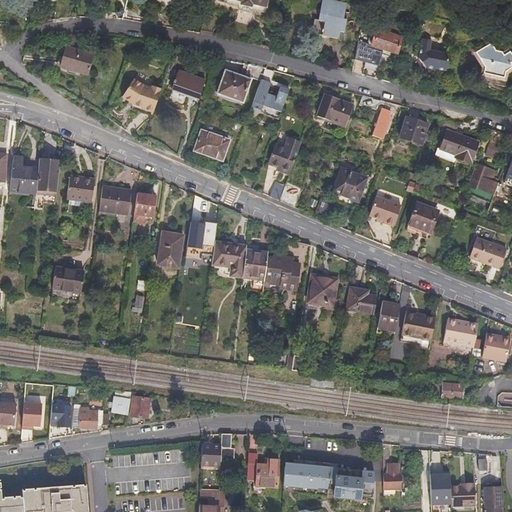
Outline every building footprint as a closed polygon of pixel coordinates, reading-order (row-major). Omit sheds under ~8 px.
[(117,0),(104,0),(102,13),(115,16),(117,0)] [(163,0),(179,3),(177,10),(187,13),(189,0),(163,0)] [(265,12),(267,0),(227,0),(226,3),(239,7),(239,10),(250,13),(251,9),(265,12)] [(342,20),(345,5),(325,0),(323,0),(319,22),(314,21),(311,34),(337,40),(340,29),(344,30),(346,21),(342,20)] [(71,22),(74,9),(57,5),(55,18),(71,22)] [(376,22),(364,69),(376,72),(382,50),(396,54),(403,29),(410,30),(413,21),(397,17),(394,26),(376,22)] [(203,18),(199,33),(212,36),(216,21),(203,18)] [(363,18),(361,25),(372,28),(374,21),(363,18)] [(434,68),(445,70),(447,53),(429,49),(431,38),(422,36),(418,56),(423,65),(434,68)] [(278,52),(291,56),(295,39),(282,37),(278,52)] [(480,73),(501,76),(503,66),(510,60),(508,58),(511,55),(506,47),(500,51),(497,47),(496,47),(489,47),(484,41),(470,51),(481,65),(480,73)] [(94,58),(66,49),(60,69),(87,78),(94,58)] [(433,70),(434,68),(423,65),(418,56),(416,58),(426,75),(433,70)] [(259,78),(263,67),(249,63),(245,75),(259,79),(259,78)] [(247,79),(222,71),(215,93),(240,101),(247,79)] [(203,80),(176,72),(171,90),(198,98),(203,80)] [(250,106),(272,114),(273,109),(280,111),(288,88),(279,85),(275,95),(266,92),(269,82),(259,78),(259,79),(250,106)] [(153,113),(161,89),(152,86),(151,88),(144,85),(134,79),(122,97),(134,105),(145,109),(144,110),(153,113)] [(379,106),(382,99),(364,93),(361,101),(379,106)] [(352,105),(325,95),(317,117),(344,127),(352,105)] [(390,108),(382,105),(373,134),(383,136),(391,113),(389,112),(390,108)] [(425,128),(404,120),(397,139),(418,147),(425,128)] [(458,124),(446,120),(444,127),(456,131),(458,124)] [(447,128),(444,136),(441,145),(457,151),(455,155),(470,160),(478,139),(447,128)] [(228,140),(200,131),(194,151),(221,161),(228,140)] [(163,151),(179,158),(184,140),(168,134),(163,151)] [(441,145),(444,136),(441,134),(438,143),(435,150),(454,158),(455,155),(457,151),(441,145)] [(325,156),(330,142),(313,136),(309,151),(325,156)] [(290,173),(301,142),(289,138),(286,148),(276,144),(269,162),(278,166),(282,167),(281,170),(290,173)] [(504,158),(506,153),(487,146),(485,154),(495,158),(496,155),(504,158)] [(36,183),(55,185),(58,155),(39,153),(37,169),(36,183)] [(511,155),(502,182),(511,186),(511,155)] [(35,194),(35,187),(36,183),(37,169),(20,167),(21,159),(13,158),(10,180),(9,192),(35,194)] [(468,193),(490,202),(491,202),(498,185),(497,185),(499,180),(497,179),(491,177),(494,170),(476,164),(467,186),(470,187),(468,193)] [(356,206),(368,177),(343,168),(332,197),(356,206)] [(66,197),(91,201),(94,179),(69,177),(66,197)] [(269,197),(280,202),(285,187),(275,183),(269,197)] [(280,202),(296,209),(303,191),(286,185),(285,187),(280,202)] [(103,186),(99,210),(127,214),(130,190),(103,186)] [(136,195),(133,215),(144,216),(151,217),(154,197),(136,195)] [(317,216),(323,202),(311,197),(305,211),(317,216)] [(393,228),(399,210),(374,200),(367,217),(382,222),(381,224),(393,228)] [(317,218),(328,222),(334,206),(323,201),(323,202),(317,216),(317,218)] [(438,209),(417,201),(409,223),(430,231),(438,209)] [(143,225),(144,216),(133,215),(132,223),(143,225)] [(183,236),(162,232),(157,264),(178,267),(183,236)] [(391,249),(396,235),(389,232),(388,232),(383,246),(384,246),(391,249)] [(506,248),(476,238),(469,256),(499,268),(506,248)] [(210,272),(242,276),(246,248),(246,245),(215,241),(210,272)] [(252,289),(262,290),(264,279),(266,256),(267,254),(255,253),(255,250),(246,248),(242,276),(253,278),(252,289)] [(266,256),(264,279),(269,279),(269,282),(280,284),(280,287),(297,289),(300,263),(289,261),(283,261),(283,256),(273,255),(273,257),(266,256)] [(84,269),(55,265),(53,287),(81,291),(84,269)] [(324,276),(313,274),(309,300),(326,302),(326,306),(335,307),(336,298),(334,298),(337,278),(328,276),(328,278),(324,278),(324,276)] [(348,308),(374,313),(377,296),(361,293),(361,289),(351,288),(348,308)] [(383,292),(378,319),(395,322),(401,295),(383,292)] [(145,297),(137,296),(136,307),(143,308),(145,297)] [(402,335),(429,341),(434,318),(405,313),(402,335)] [(443,343),(471,349),(476,325),(447,319),(443,343)] [(493,338),(494,335),(485,333),(481,358),(505,362),(509,341),(493,338)] [(294,356),(292,370),(301,371),(303,357),(295,355),(294,356)] [(397,373),(371,370),(369,376),(396,380),(397,373)] [(435,394),(462,398),(463,385),(441,381),(440,384),(437,384),(435,394)] [(149,402),(133,399),(131,417),(147,419),(149,402)] [(129,402),(113,400),(112,414),(127,415),(129,402)] [(16,404),(0,402),(0,428),(3,429),(3,425),(7,425),(14,426),(16,404)] [(41,405),(23,404),(20,429),(29,430),(29,426),(32,427),(39,427),(41,405)] [(69,427),(71,407),(51,405),(50,419),(59,420),(58,426),(69,427)] [(75,407),(73,427),(97,429),(97,423),(103,423),(104,413),(91,412),(91,408),(75,407)] [(230,448),(231,434),(221,433),(221,445),(220,461),(232,462),(233,448),(230,448)] [(220,465),(220,461),(221,445),(212,444),(212,439),(201,439),(200,464),(220,465)] [(254,447),(247,446),(246,463),(253,463),(254,447)] [(334,461),(285,458),(284,466),(296,466),(296,462),(317,464),(316,486),(294,485),(294,487),(283,487),(283,489),(332,492),(334,464),(334,461)] [(253,463),(246,463),(245,479),(254,479),(254,486),(277,488),(278,460),(268,459),(268,464),(253,463)] [(487,459),(479,459),(479,469),(488,469),(487,459)] [(296,466),(284,466),(283,487),(294,487),(294,485),(316,486),(317,464),(296,462),(296,466)] [(401,489),(400,472),(399,472),(399,463),(386,463),(386,472),(383,473),(383,490),(394,489),(401,489)] [(370,494),(372,466),(334,464),(332,492),(370,494)] [(451,503),(450,483),(450,473),(430,474),(431,504),(451,503)] [(476,503),(475,480),(464,480),(464,482),(460,483),(450,483),(451,503),(476,503)] [(87,511),(84,484),(20,489),(20,496),(21,511),(87,511)] [(503,511),(502,487),(481,487),(481,511),(503,511)] [(199,505),(198,511),(218,511),(219,507),(223,507),(223,491),(219,491),(202,490),(200,490),(199,498),(207,498),(206,506),(199,505)] [(0,511),(21,511),(20,496),(0,497),(0,511)]
